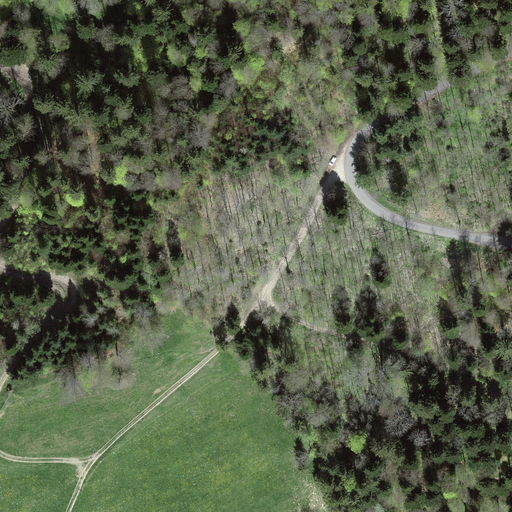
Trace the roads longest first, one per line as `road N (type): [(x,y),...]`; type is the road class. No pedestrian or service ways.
road 1 (unclassified): [(511,50),(383,118),(363,132),(350,163),(358,190),(389,216),(511,242)]
road 2 (track): [(68,511),(92,460),(238,331),(263,299)]
road 3 (track): [(0,382),(76,294),(68,279),(0,268)]
road 4 (track): [(0,222),(16,200),(34,141),(23,79),(0,65)]
road 5 (track): [(263,299),(351,154)]
